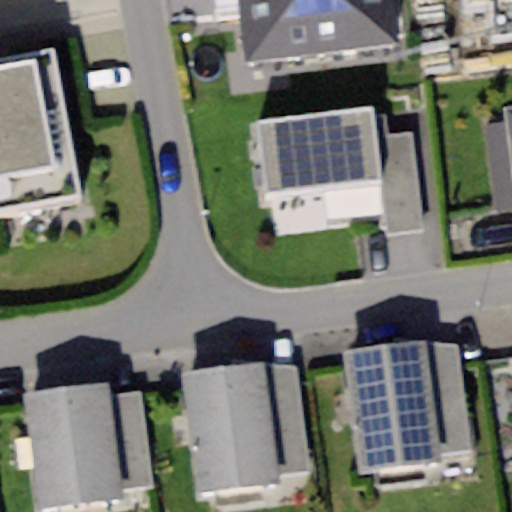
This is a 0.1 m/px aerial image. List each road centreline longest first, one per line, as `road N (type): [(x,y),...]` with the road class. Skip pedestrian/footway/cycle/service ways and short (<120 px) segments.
road 1 (residential): [(200,323),(142,0)]
road 2 (residential): [(200,323),(511,283)]
road 3 (residential): [(0,350),(200,323)]
